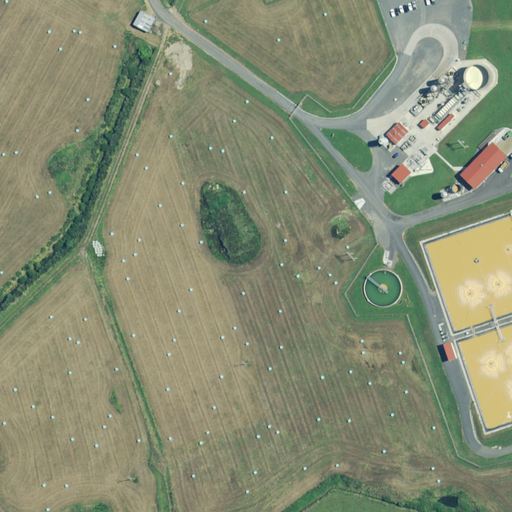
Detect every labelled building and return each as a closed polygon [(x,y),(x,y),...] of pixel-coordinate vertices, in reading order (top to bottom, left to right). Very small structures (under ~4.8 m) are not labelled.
[(124,0),(111,0),(107,8),(116,14),(124,0)] [(157,19),(143,11),(135,25),(150,32),(157,19)] [(470,81),(470,83),(438,115),(442,119),(476,88),(477,89),(479,89),(481,90),(484,90),(486,89),(488,88),(490,87),(492,86),(493,84),(494,82),(495,80),(495,77),(495,75),(494,73),(494,71),(492,69),(491,67),(489,66),(487,65),(485,64),(483,64),(480,64),(478,64),(476,65),(474,66),(472,68),(471,70),(470,72),(469,74),(469,76),(469,78),(470,81)] [(432,124),(428,119),(422,125),(427,129),(432,124)] [(442,137),(436,131),(428,139),(434,145),(442,137)]
